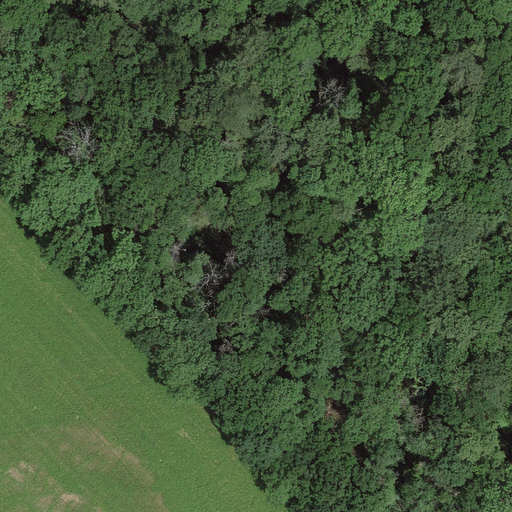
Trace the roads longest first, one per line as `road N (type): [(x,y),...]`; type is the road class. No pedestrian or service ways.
road 1 (unclassified): [(509,511),(366,184),(349,68),(359,0)]
road 2 (track): [(511,284),(487,246),(424,90),(373,0)]
